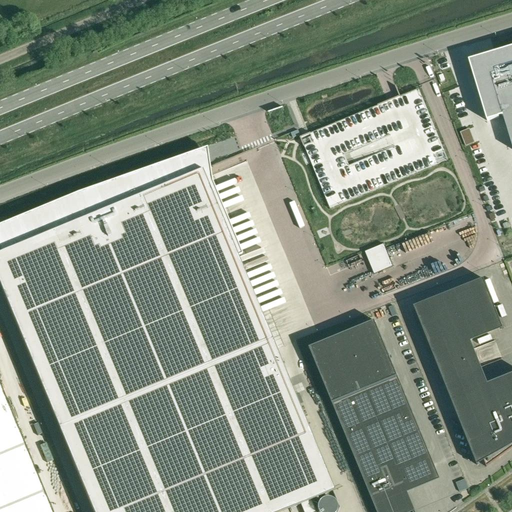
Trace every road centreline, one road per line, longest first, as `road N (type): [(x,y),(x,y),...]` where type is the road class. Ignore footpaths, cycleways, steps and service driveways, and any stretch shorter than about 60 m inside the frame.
road 1 (unclassified): [(511,18),(0,192)]
road 2 (primary): [(0,139),(346,0)]
road 3 (primary): [(279,0),(0,110)]
road 4 (unclassified): [(0,60),(139,0)]
